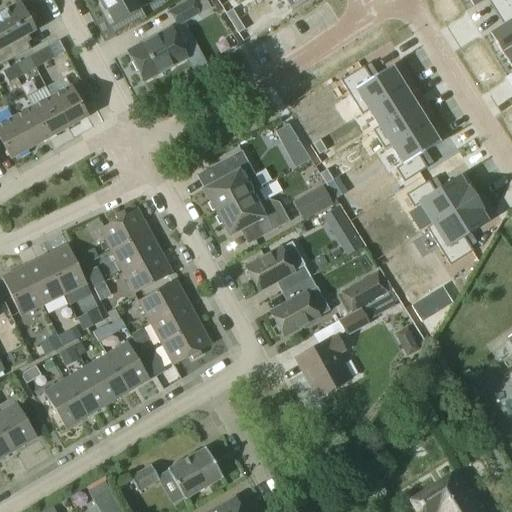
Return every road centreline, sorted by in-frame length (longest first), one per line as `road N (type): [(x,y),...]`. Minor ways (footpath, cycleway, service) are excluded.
road 1 (residential): [(398,22),(146,153)]
road 2 (residential): [(208,387),(258,356),(158,174)]
road 3 (residential): [(3,511),(208,387)]
road 4 (residential): [(398,22),(499,180)]
road 5 (residential): [(0,247),(158,174)]
road 6 (residential): [(0,195),(131,124)]
road 7 (residential): [(131,124),(62,0)]
road 8 (residential): [(276,496),(208,387)]
